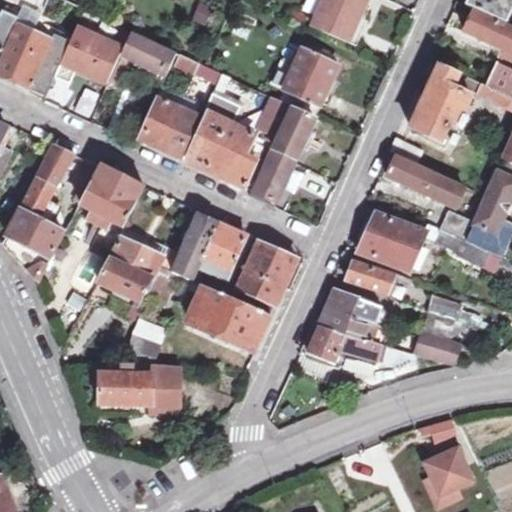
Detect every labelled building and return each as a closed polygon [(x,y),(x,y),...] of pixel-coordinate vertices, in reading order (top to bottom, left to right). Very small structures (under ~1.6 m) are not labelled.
[(5,0),(42,17),(49,0),(64,0),(80,7),(77,0),(5,0)] [(369,0),(325,0),(313,27),(349,43),(370,0),(369,0)] [(511,0),(468,0),(465,6),(507,26),(511,16),(511,0)] [(197,5),(190,21),(212,31),(219,15),(197,5)] [(0,21),(0,77),(13,83),(32,92),(48,99),(65,59),(76,65),(87,42),(103,50),(95,67),(114,76),(112,81),(123,85),(134,63),(166,78),(176,57),(85,15),(72,44),(53,35),(50,40),(22,26),(23,22),(4,13),(0,21)] [(511,31),(476,14),(467,34),(511,55),(511,31)] [(262,132),(278,139),(292,108),(296,109),(276,152),(297,162),(318,120),(316,119),(340,69),(303,52),(280,102),(276,100),(262,132)] [(182,56),(176,68),(196,78),(202,65),(182,56)] [(465,119),(474,100),(455,91),(462,77),(441,67),(423,106),(413,130),(443,145),(449,133),(463,139),(471,122),(465,119)] [(483,86),(479,95),(511,111),(511,76),(495,69),(487,88),(483,86)] [(479,95),(483,86),(462,77),(455,91),(474,100),(479,95)] [(83,89),(74,112),(88,118),(98,95),(83,89)] [(161,90),(157,99),(180,110),(185,101),(161,90)] [(234,127),(242,110),(214,98),(208,112),(211,114),(188,164),(214,175),(247,190),(258,163),(246,158),(255,137),(234,127)] [(180,110),(157,99),(138,141),(144,144),(175,158),(180,160),(201,114),(195,111),(193,116),(180,110)] [(0,180),(8,164),(0,159),(0,147),(8,131),(0,127),(0,180)] [(397,139),(390,154),(418,168),(425,153),(397,139)] [(55,146),(3,246),(8,251),(39,281),(40,284),(52,261),(51,258),(63,233),(52,227),(60,212),(49,206),(76,156),(55,146)] [(511,148),(501,173),(511,178),(511,148)] [(253,193),(250,198),(276,210),(295,168),(274,157),(256,194),(253,193)] [(396,160),(388,179),(456,210),(465,193),(396,160)] [(436,244),(459,256),(457,261),(484,272),(491,257),(488,256),(504,222),(511,225),(511,222),(511,184),(499,179),(477,228),(449,215),(436,244)] [(93,187),(83,205),(124,227),(133,209),(93,187)] [(376,215),(360,254),(411,275),(427,237),(376,215)] [(135,366),(153,367),(159,345),(165,331),(153,326),(171,288),(182,292),(184,287),(205,297),(193,326),(255,355),(255,354),(272,318),(195,283),(201,269),(229,282),(249,240),(246,239),(201,219),(177,275),(164,269),(152,294),(155,295),(143,321),(140,320),(139,322),(122,366),(135,366)] [(142,249),(159,257),(164,248),(147,239),(142,249)] [(159,257),(142,249),(124,240),(101,284),(142,302),(164,260),(159,257)] [(259,244),(240,289),(276,308),(288,281),(298,260),(259,244)] [(356,265),(350,282),(389,298),(395,279),(356,265)] [(372,344),(378,328),(384,311),(335,293),(335,295),(310,354),(335,362),(340,351),(401,370),(418,360),(445,368),(453,345),(447,343),(471,328),(459,324),(464,309),(434,299),(422,333),(389,322),(386,330),(380,347),(372,344)] [(386,330),(378,328),(372,344),(380,347),(386,330)] [(181,414),(182,368),(153,367),(135,366),(135,368),(127,368),(127,375),(102,375),(101,405),(153,406),(153,414),(181,414)] [(428,447),(456,436),(449,418),(421,429),(428,447)] [(457,446),(420,463),(426,479),(421,481),(433,511),(435,511),(460,500),(458,491),(475,484),(457,446)] [(0,480),(0,511),(13,511),(1,481),(0,480)]
